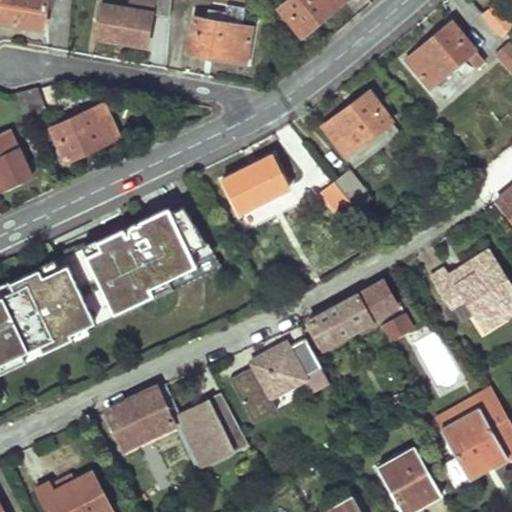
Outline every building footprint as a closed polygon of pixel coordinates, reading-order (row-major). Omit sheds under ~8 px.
[(0,0),(0,19),(41,27),(44,4),(52,5),(52,0),(0,0)] [(292,0),(279,12),(290,24),(292,21),(306,35),(344,0),(292,0)] [(149,9),(102,2),(96,35),(145,43),(149,9)] [(511,23),(511,21),(493,2),(482,14),(503,33),(511,23)] [(194,52),(245,60),(253,24),(247,24),(250,13),(210,8),(208,17),(196,16),(192,31),(197,31),(194,52)] [(474,49),(465,39),(463,41),(447,24),(406,60),(429,87),(474,49)] [(511,44),(509,41),(497,53),(511,68),(511,44)] [(45,116),(32,89),(14,97),(26,125),(45,116)] [(379,111),(366,94),(323,128),(345,156),(391,120),(382,109),(379,111)] [(117,138),(100,104),(49,129),(55,143),(59,141),(69,161),(117,138)] [(0,191),(31,177),(9,132),(0,136),(0,191)] [(280,176),(270,157),(222,182),(238,215),(290,188),(283,175),(280,176)] [(373,200),(349,169),(334,182),(358,211),(365,220),(374,213),(367,204),(373,200)] [(358,211),(334,182),(322,193),(344,221),(358,211)] [(511,190),(496,204),(511,225),(511,190)] [(168,205),(81,247),(114,315),(203,272),(168,205)] [(444,265),(430,273),(462,321),(475,312),(487,329),(511,313),(511,282),(489,246),(448,272),(444,265)] [(63,257),(0,283),(0,369),(97,325),(63,257)] [(359,296),(308,324),(321,349),(373,322),(395,308),(381,281),(359,296)] [(410,329),(402,316),(381,327),(388,341),(410,329)] [(284,346),(250,365),(269,401),(305,381),(303,379),(321,369),(305,341),(287,351),(284,346)] [(163,385),(103,413),(121,449),(173,426),(196,471),(240,448),(238,444),(246,440),(221,396),(181,416),(163,385)] [(481,408),(496,435),(510,428),(494,400),(481,408)] [(440,431),(468,480),(506,459),(478,409),(440,431)] [(376,467),(400,511),(410,511),(442,495),(415,447),(376,467)] [(32,487),(44,511),(112,511),(92,469),(73,478),(69,469),(32,487)] [(360,511),(352,497),(323,511),(360,511)]
